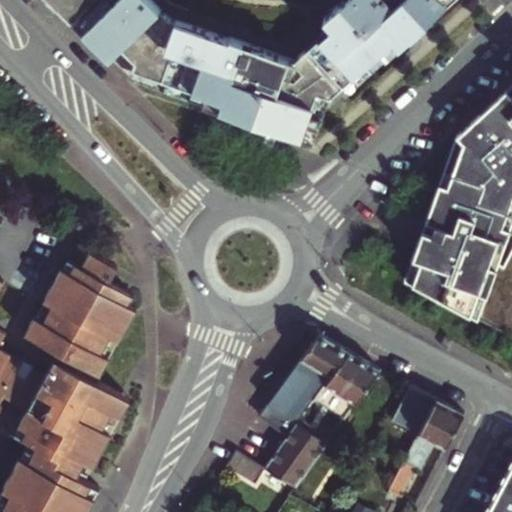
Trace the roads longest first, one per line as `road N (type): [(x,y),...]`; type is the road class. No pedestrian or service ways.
road 1 (tertiary): [(238,205),(195,185),(8,0)]
road 2 (tertiary): [(0,49),(175,237),(192,272)]
road 3 (tertiary): [(198,287),(193,362),(132,511)]
road 4 (tertiary): [(155,511),(207,421),(238,343),(262,315)]
road 5 (residential): [(352,174),(511,24)]
road 6 (tertiary): [(381,335),(498,399)]
road 7 (residential): [(439,511),(498,399)]
